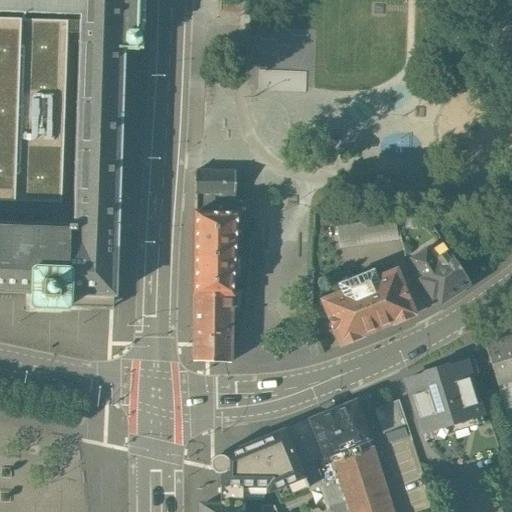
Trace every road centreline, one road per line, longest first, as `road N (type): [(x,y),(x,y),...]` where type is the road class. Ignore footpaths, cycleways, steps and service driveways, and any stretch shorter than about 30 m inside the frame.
road 1 (secondary): [(172,0),(158,397)]
road 2 (tertiary): [(511,286),(454,324),(332,375),(281,388),(158,397)]
road 3 (tertiary): [(0,362),(158,397)]
